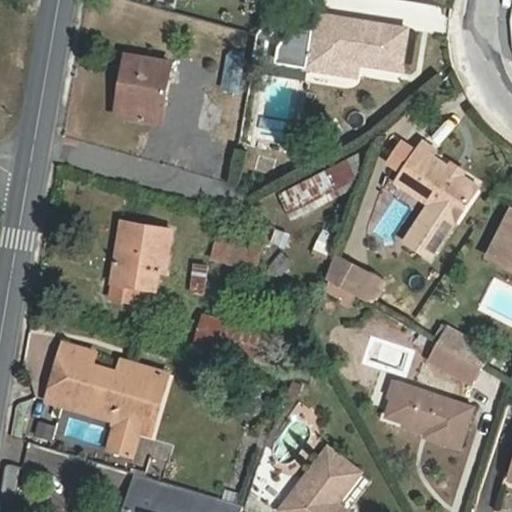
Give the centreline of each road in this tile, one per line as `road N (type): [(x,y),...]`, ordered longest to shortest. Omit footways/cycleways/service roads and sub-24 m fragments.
road 1 (secondary): [(59,0),(29,178)]
road 2 (secondary): [(29,178),(0,348)]
